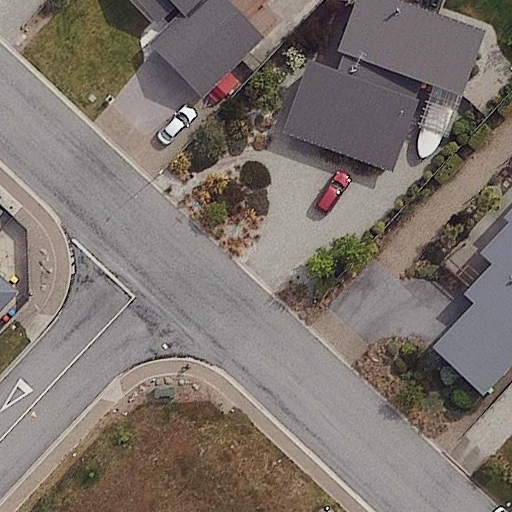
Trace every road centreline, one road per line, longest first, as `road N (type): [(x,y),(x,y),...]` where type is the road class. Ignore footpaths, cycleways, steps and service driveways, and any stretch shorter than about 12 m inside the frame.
road 1 (residential): [(172,256),(445,511)]
road 2 (residential): [(0,441),(172,256)]
road 3 (residential): [(0,100),(172,256)]
